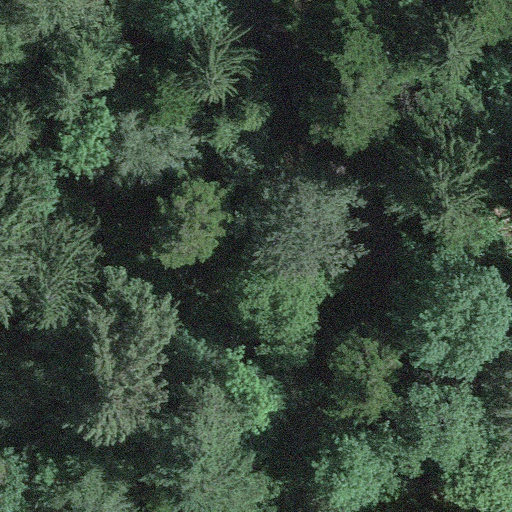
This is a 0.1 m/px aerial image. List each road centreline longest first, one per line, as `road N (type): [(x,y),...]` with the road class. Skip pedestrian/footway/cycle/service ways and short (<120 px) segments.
road 1 (track): [(467,511),(237,303),(0,118)]
road 2 (unclassified): [(236,0),(371,223),(511,417)]
